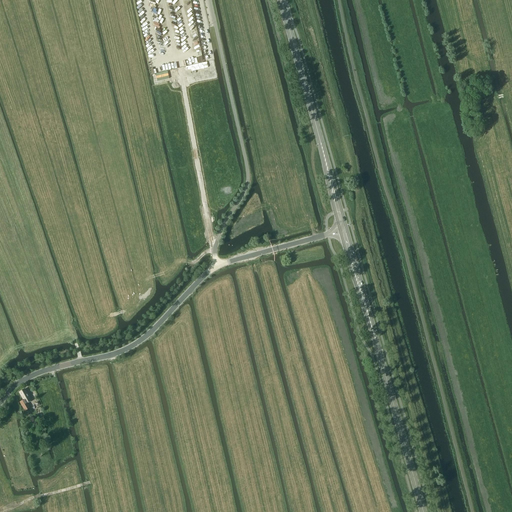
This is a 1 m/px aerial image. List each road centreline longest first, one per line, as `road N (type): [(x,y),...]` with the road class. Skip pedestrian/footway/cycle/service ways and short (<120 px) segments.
road 1 (unclassified): [(471,511),(338,0)]
road 2 (primary): [(422,511),(344,230)]
road 3 (unclassified): [(217,265),(221,229),(248,176),(210,0)]
road 4 (tertiary): [(0,402),(30,376),(141,340),(217,265)]
road 5 (primary): [(344,230),(280,0)]
road 6 (track): [(72,325),(124,311),(150,277),(196,261)]
road 7 (tertiary): [(217,265),(344,230)]
